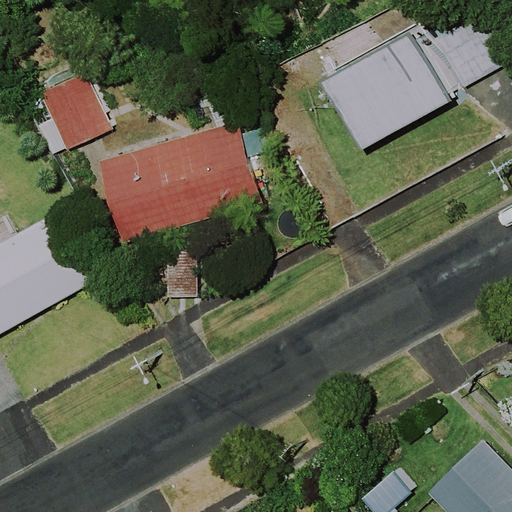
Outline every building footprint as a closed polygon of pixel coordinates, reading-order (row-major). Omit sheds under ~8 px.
[(511,60),(511,32),(497,5),(446,32),(472,82),(511,60)] [(446,32),(437,15),(346,63),(385,138),(477,90),(472,82),(446,32)] [(128,125),(89,49),(38,75),(76,151),(128,125)] [(279,199),(256,114),(119,152),(144,243),(153,240),(170,300),(219,287),(200,221),(279,199)] [(0,332),(112,272),(74,202),(0,242),(0,332)] [(511,511),(511,462),(499,443),(438,481),(455,511),(511,511)]
